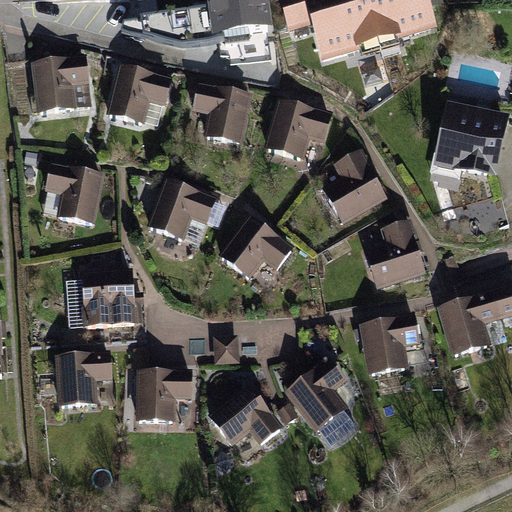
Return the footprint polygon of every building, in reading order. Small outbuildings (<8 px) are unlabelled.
[(262,0),(218,0),(224,38),(267,32),(262,0)] [(423,0),(283,0),(293,31),(314,24),(325,60),(361,50),(360,46),(395,36),(396,40),(432,29),(423,0)] [(85,62),(35,68),(41,115),(90,109),(87,85),(88,85),(85,62)] [(170,84),(122,72),(110,117),(142,126),(148,102),(165,106),(170,84)] [(239,146),(249,100),(200,90),(195,112),(212,116),(207,140),(239,146)] [(282,106),(269,152),(300,161),(307,137),(324,142),(330,120),(282,106)] [(458,159),(456,169),(493,177),(504,124),(451,113),(441,155),(458,159)] [(343,224),(384,200),(359,157),(339,168),(348,183),(326,196),(343,224)] [(93,226),(102,179),(52,170),(48,192),(65,196),(60,220),(93,226)] [(215,204),(168,186),(151,230),(182,242),(190,219),(207,225),(215,204)] [(291,252),(251,222),(223,260),(249,280),(263,260),(277,271),(291,252)] [(378,289),(423,274),(408,226),(386,233),(391,250),(368,257),(378,289)] [(84,279),(87,329),(135,326),(131,276),(103,278),(102,268),(90,269),(91,279),(84,279)] [(511,291),(443,311),(456,357),(487,348),(480,324),(511,315),(511,291)] [(414,321),(365,330),(373,376),(405,371),(401,347),(418,344),(414,321)] [(233,341),(217,342),(218,363),(234,362),(233,341)] [(109,358),(59,361),(62,409),(95,406),(93,382),(111,381),(109,358)] [(325,368),(290,395),(331,448),(356,429),(329,393),(343,382),(329,365),(328,366),(326,363),(323,365),(325,368)] [(191,377),(141,376),(140,423),(172,424),(173,400),(190,400),(191,377)] [(280,432),(249,392),(212,421),(231,446),(251,431),(262,446),(280,432)] [(280,414),(287,425),(297,418),(290,408),(280,414)]
